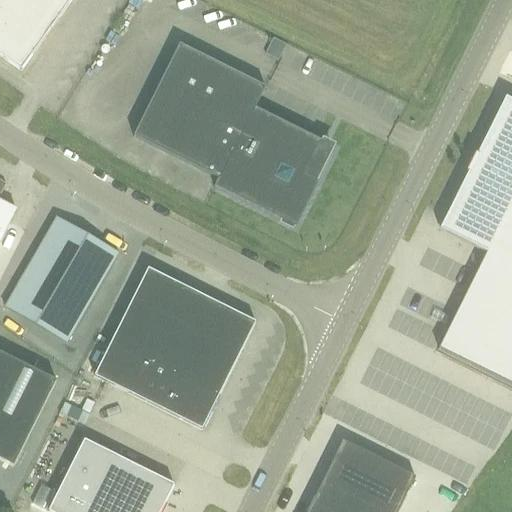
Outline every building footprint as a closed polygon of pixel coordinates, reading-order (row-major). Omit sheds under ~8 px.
[(0,0),(0,56),(21,72),(72,0),(0,0)] [(218,180),(214,188),(296,229),(318,184),(317,183),(303,177),(320,144),(321,142),(255,109),(265,88),(180,46),(134,138),(218,180)] [(511,387),(511,102),(506,100),(478,156),(475,155),(474,158),(476,159),(470,171),(468,169),(466,173),(469,174),(447,217),(441,228),(440,230),(442,231),(486,254),(438,350),(511,387)] [(0,203),(0,199),(6,186),(0,181),(0,243),(16,211),(0,203)] [(119,255),(57,219),(5,309),(67,345),(119,255)] [(202,430),(220,394),(256,323),(149,269),(95,376),(202,430)] [(0,460),(14,468),(56,382),(0,353),(0,460)] [(65,511),(148,511),(168,473),(78,428),(42,500),(65,511)] [(342,442),(307,511),(397,511),(415,478),(342,442)]
